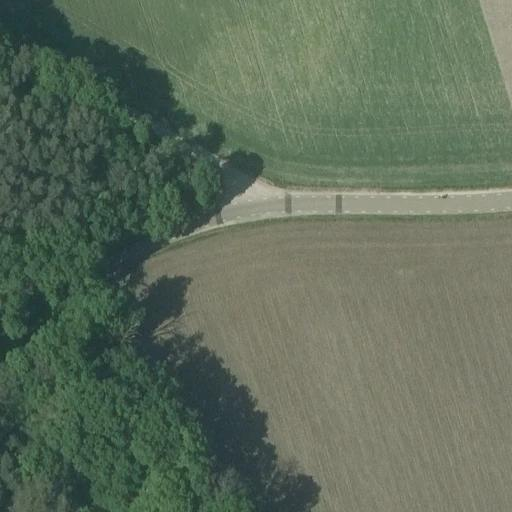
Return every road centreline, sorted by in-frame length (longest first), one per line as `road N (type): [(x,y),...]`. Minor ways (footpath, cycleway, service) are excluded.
road 1 (tertiary): [(0,293),(204,204),(258,191),(511,198)]
road 2 (track): [(258,191),(0,45)]
